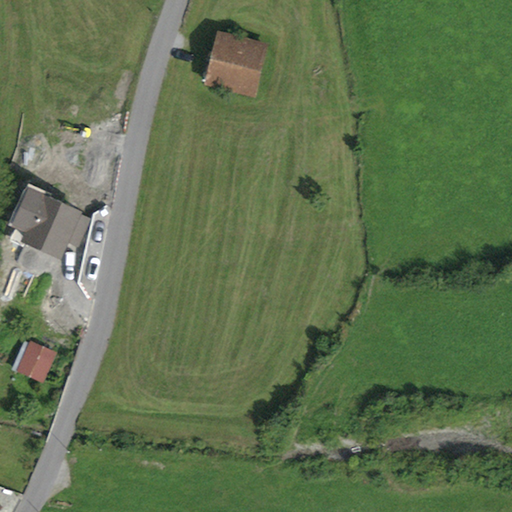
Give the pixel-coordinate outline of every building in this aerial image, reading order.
[(223,36),(211,82),(255,93),(267,47),(223,36)] [(28,170),(20,195),(29,199),(39,173),(28,170)] [(8,217),(20,222),(29,199),(20,195),(17,193),(8,217)] [(59,255),(70,229),(81,234),(88,219),(45,199),(27,240),(59,255)] [(31,343),(19,370),(42,380),(54,353),(31,343)]
